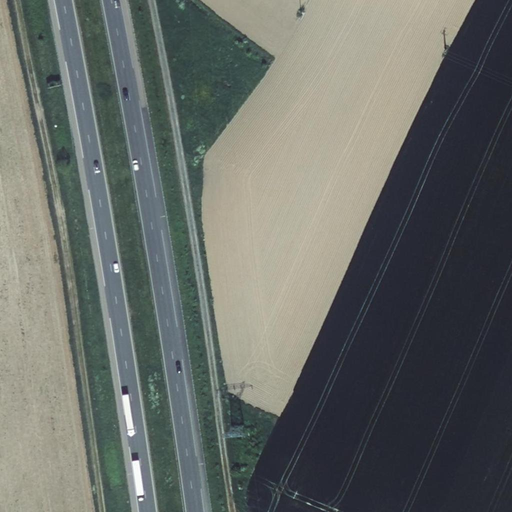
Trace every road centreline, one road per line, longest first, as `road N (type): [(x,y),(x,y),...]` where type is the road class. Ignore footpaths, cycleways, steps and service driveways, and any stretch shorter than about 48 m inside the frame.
road 1 (track): [(153,0),(221,454),(241,511)]
road 2 (track): [(103,511),(79,319),(15,0)]
road 3 (motorway): [(194,511),(111,0)]
road 4 (motorway): [(63,0),(146,511)]
